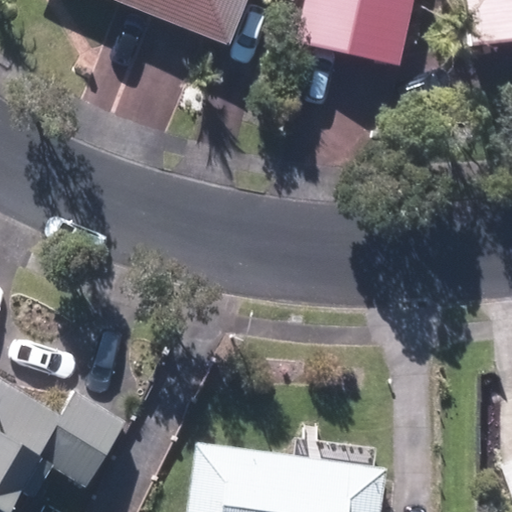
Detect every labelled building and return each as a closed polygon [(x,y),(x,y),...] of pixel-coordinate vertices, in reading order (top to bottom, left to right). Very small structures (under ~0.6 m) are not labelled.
[(117,0),(237,46),(254,0),(117,0)] [(310,0),(301,42),(403,63),(415,0),(310,0)] [(511,45),(511,0),(471,0),(479,50),(511,45)] [(32,465),(64,413),(0,374),(0,511),(18,511),(43,470),(32,465)] [(126,423),(75,394),(64,413),(32,465),(43,470),(83,494),(126,423)] [(189,511),(385,511),(391,469),(199,442),(189,511)] [(511,467),(503,471),(511,511),(511,467)]
